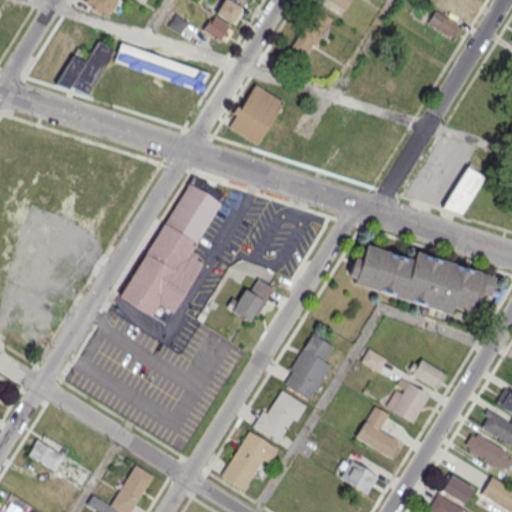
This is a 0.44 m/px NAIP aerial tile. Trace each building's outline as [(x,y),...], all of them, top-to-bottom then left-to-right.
[(116,0),(85,0),(85,1),(107,15),(116,0)] [(219,42),(242,9),(228,0),(221,0),(212,14),(201,30),(219,42)] [(351,0),(345,10),(329,0),(351,0)] [(437,0),(434,5),(464,22),(473,5),(464,0),(437,0)] [(307,60),(331,17),(313,7),(289,51),(307,60)] [(451,39),(460,26),(435,10),(427,22),(451,39)] [(167,22),(175,33),(188,24),(180,13),(167,22)] [(96,40),(113,50),(87,94),(69,86),(68,88),(54,83),(71,55),(76,47),(88,54),(96,40)] [(208,72),(196,90),(113,61),(120,42),(208,72)] [(254,84),(282,101),(256,143),(227,126),(234,115),(231,112),(235,105),(239,107),(254,84)] [(467,160),(439,204),(459,210),(485,170),(467,160)] [(193,177),(224,197),(190,252),(196,256),(193,261),(200,265),(162,325),(117,297),(193,177)] [(364,243),(412,258),(414,250),(495,276),(483,316),(450,307),(448,314),(351,283),(353,278),(346,275),(352,257),(359,259),(364,243)] [(273,288),(257,278),(248,291),(244,288),(236,300),(231,297),(225,306),(247,321),(261,299),(265,302),(273,288)] [(311,333),(332,346),(323,361),(329,365),(308,399),(283,383),(291,371),(288,369),(311,333)] [(367,347),(359,360),(377,371),(385,358),(367,347)] [(444,372),(419,357),(410,372),(434,388),(444,372)] [(428,394),(411,422),(384,405),(394,389),(401,393),(403,390),(395,384),(399,377),(428,394)] [(280,389),(305,405),(295,420),(292,418),(276,442),(251,425),(261,410),(265,412),(280,389)] [(373,405),(354,436),(388,457),(398,441),(379,429),(388,414),(373,405)] [(480,426),(511,446),(511,416),(509,422),(486,408),(482,414),(486,416),(480,426)] [(248,430),(220,474),(242,489),(262,459),(268,462),(276,448),(248,430)] [(476,433),(507,453),(506,456),(510,460),(505,469),(499,466),(498,469),(467,449),(468,447),(463,443),(469,433),(474,436),(476,433)] [(63,455),(36,439),(27,454),(55,470),(63,455)] [(377,477),(366,494),(338,477),(349,459),(377,477)] [(121,511),(109,504),(134,463),(153,475),(129,511),(121,511)] [(6,490),(31,505),(41,490),(16,474),(6,490)] [(449,474),(440,490),(461,503),(471,487),(449,474)] [(511,511),(511,488),(490,475),(479,493),(510,511),(511,511)] [(465,511),(437,493),(426,510),(429,511),(465,511)] [(96,511),(117,511),(118,511),(93,494),(86,504),(97,511),(96,511)]
